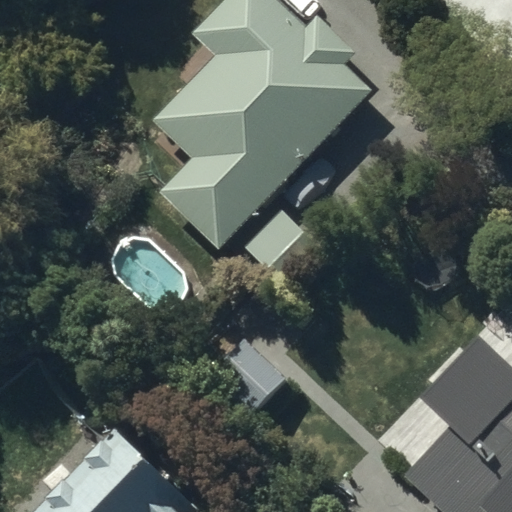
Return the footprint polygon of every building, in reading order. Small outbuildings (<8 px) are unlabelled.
[(260,0),(250,0),(206,46),(229,67),(165,133),(206,172),(174,205),(224,253),(367,104),(340,79),(352,67),(319,36),(309,46),(260,0)] [(285,224),(251,259),(284,292),(318,257),(285,224)] [(289,388),(246,348),(210,387),(252,427),(289,388)] [(511,511),(511,381),(485,355),(427,415),(460,447),(419,490),(442,511),(511,511)] [(65,511),(204,511),(133,443),(65,511)]
